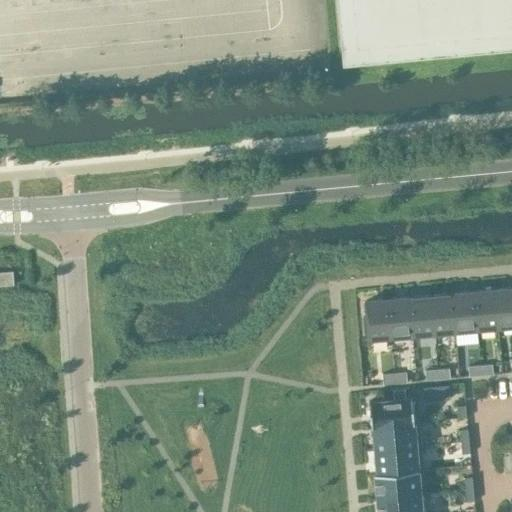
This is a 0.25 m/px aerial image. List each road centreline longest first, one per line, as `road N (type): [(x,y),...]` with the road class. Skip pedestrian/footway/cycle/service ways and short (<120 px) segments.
road 1 (unclassified): [(177,202),(511,172)]
road 2 (residential): [(89,511),(71,255)]
